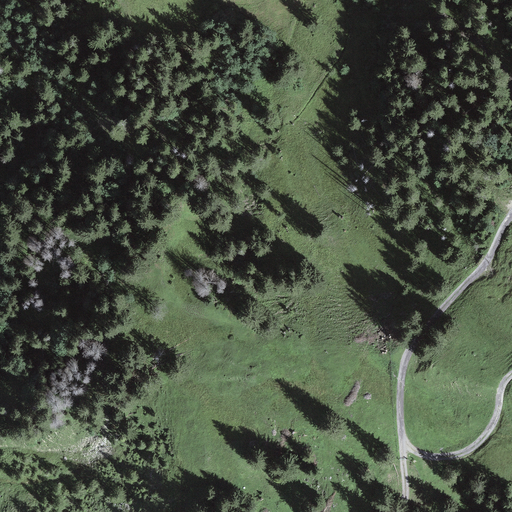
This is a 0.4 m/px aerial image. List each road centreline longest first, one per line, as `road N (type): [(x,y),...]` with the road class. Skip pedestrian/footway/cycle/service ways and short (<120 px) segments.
road 1 (track): [(511,214),(487,259),(405,360),(403,444)]
road 2 (track): [(511,374),(476,445),(439,457),(403,444)]
